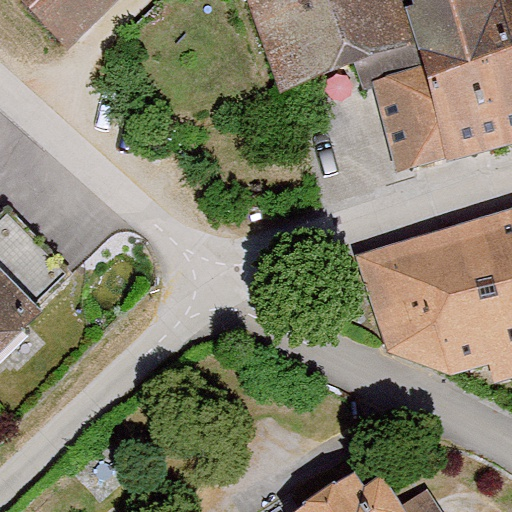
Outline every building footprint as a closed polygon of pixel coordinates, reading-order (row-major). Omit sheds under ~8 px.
[(117,0),(13,0),(65,51),(117,0)] [(245,0),(277,93),(370,62),(420,45),(404,0),(245,0)] [(511,70),(501,35),(496,0),(404,0),(420,45),(370,62),(400,175),(511,148),(511,70)] [(511,0),(496,0),(501,35),(511,70),(511,0)] [(0,341),(66,274),(7,216),(0,223),(0,341)] [(511,221),(360,262),(384,351),(434,376),(486,362),(491,381),(511,375),(511,221)] [(357,478),(303,511),(438,511),(419,483),(393,501),(379,481),(365,490),(357,478)]
